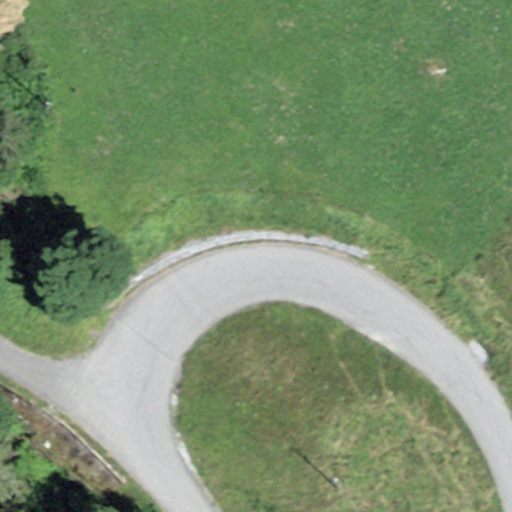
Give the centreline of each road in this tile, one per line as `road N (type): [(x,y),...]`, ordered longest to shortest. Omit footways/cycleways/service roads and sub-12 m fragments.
road 1 (unclassified): [(193,511),(135,412),(140,336),(204,276),(292,267),(364,284),(463,372),(511,477)]
road 2 (track): [(135,412),(0,373)]
